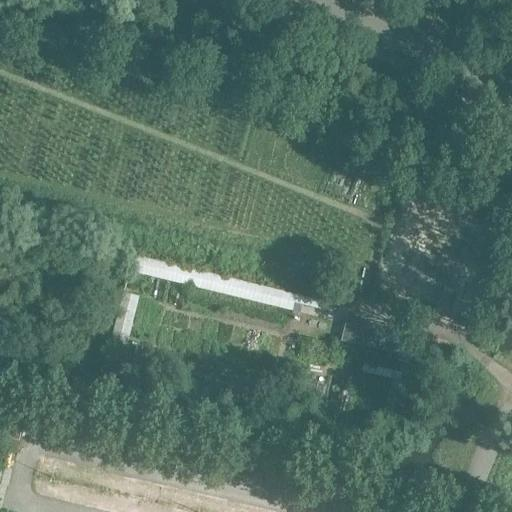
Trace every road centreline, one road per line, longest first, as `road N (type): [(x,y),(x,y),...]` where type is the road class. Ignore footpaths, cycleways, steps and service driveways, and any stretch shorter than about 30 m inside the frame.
road 1 (track): [(317,292),(431,321),(511,378)]
road 2 (tertiary): [(511,97),(321,0)]
